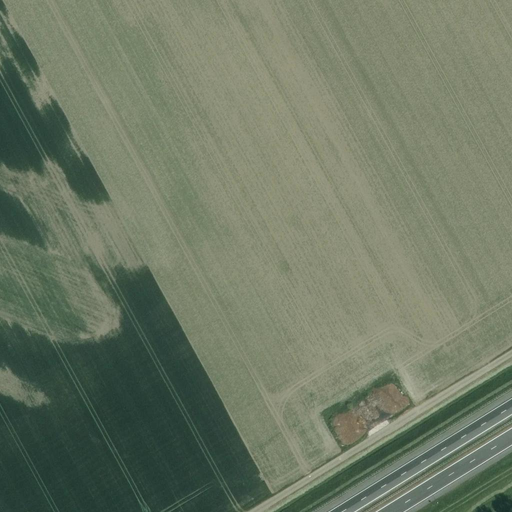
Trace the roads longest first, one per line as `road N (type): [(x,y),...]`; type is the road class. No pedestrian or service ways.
road 1 (unclassified): [(253,511),(511,351)]
road 2 (motorway): [(511,406),(340,511)]
road 3 (motorway): [(390,511),(511,435)]
